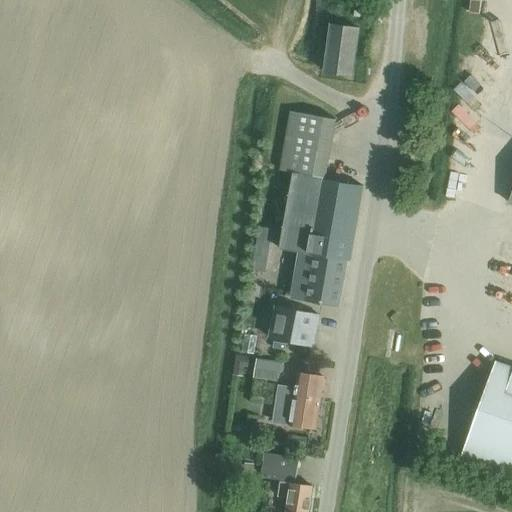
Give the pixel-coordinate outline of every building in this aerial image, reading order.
[(359,28),(333,24),(326,72),(352,76),(359,28)] [(293,173),(279,248),(299,252),(296,269),(309,271),(304,300),(340,306),(347,261),(349,261),(350,261),(363,186),(326,179),(336,120),(291,112),(281,171),(293,173)] [(253,260),(252,269),(264,271),(266,262),(253,260)] [(320,315),(276,306),(270,337),(313,346),(320,315)] [(259,356),(255,377),(277,381),(281,360),(259,356)] [(511,474),(511,367),(495,361),(461,456),(511,474)] [(280,385),(274,422),(291,425),(316,429),(324,377),(299,373),(297,388),(280,385)] [(295,484),(296,479),(299,458),(265,453),(261,475),(266,475),(266,478),(271,479),(281,480),(279,496),(288,498),(286,511),(308,511),(313,487),(295,484)] [(245,464),(244,474),(253,475),(254,465),(245,464)]
